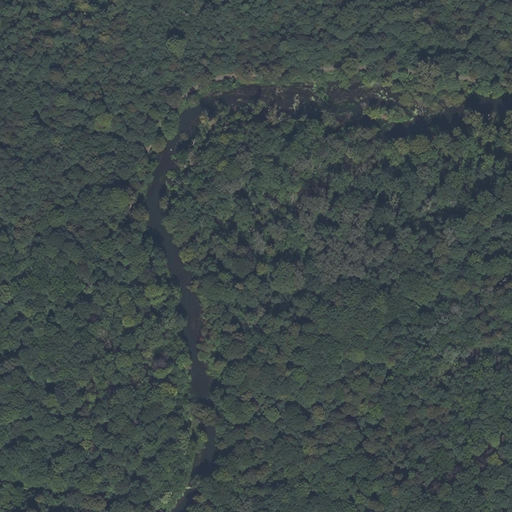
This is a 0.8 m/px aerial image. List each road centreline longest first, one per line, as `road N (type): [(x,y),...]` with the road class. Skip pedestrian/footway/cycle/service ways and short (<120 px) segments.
road 1 (track): [(148,148),(183,97),(226,77),(370,69),(511,88)]
road 2 (track): [(152,511),(182,458),(183,426),(161,277),(134,222),(148,148)]
road 3 (unknown): [(511,397),(367,491),(356,511)]
road 4 (track): [(156,508),(0,483)]
road 5 (track): [(0,108),(148,148)]
